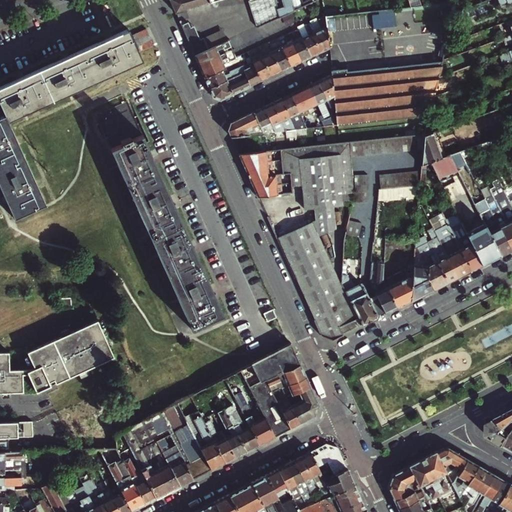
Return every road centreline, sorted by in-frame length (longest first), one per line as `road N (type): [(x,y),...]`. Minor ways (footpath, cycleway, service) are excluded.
road 1 (residential): [(206,119),(316,365)]
road 2 (residential): [(511,266),(316,365)]
road 3 (residential): [(161,511),(341,418)]
road 4 (residential): [(206,119),(330,60)]
road 5 (residential): [(153,0),(206,119)]
